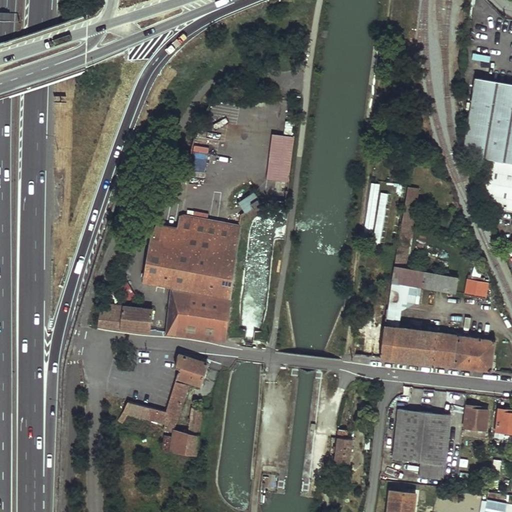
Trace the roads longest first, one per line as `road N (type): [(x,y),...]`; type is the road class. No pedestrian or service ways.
road 1 (motorway): [(30,496),(49,472),(59,325),(140,85),(180,35),(242,0)]
road 2 (motorway): [(30,496),(42,0)]
road 3 (residential): [(511,389),(79,336)]
road 4 (primary): [(45,67),(234,0)]
